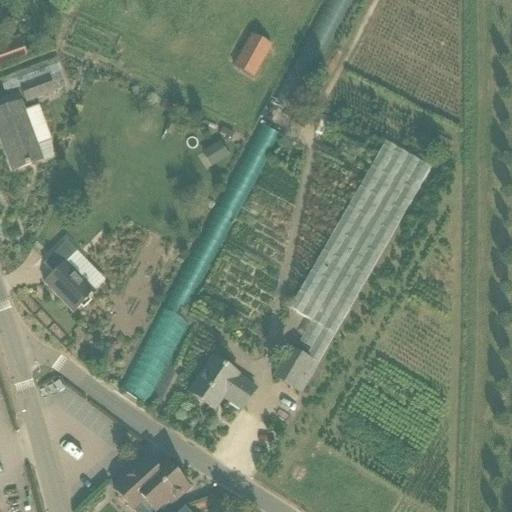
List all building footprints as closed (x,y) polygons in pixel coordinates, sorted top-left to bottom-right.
[(325,0),(273,100),(294,111),(352,0),(325,0)] [(273,47),(259,40),(246,63),(239,60),(234,70),(254,81),(273,47)] [(0,67),(25,59),(20,46),(5,51),(0,52),(0,67)] [(48,77),(19,88),(24,103),(54,92),(48,77)] [(54,157),(51,143),(51,142),(38,107),(23,112),(20,104),(0,111),(0,136),(13,172),(41,162),(41,161),(54,157)] [(260,125),(166,300),(186,311),(280,136),(260,125)] [(222,129),(219,135),(231,140),(234,134),(222,129)] [(230,157),(221,143),(202,154),(211,168),(230,157)] [(305,359),(317,366),(430,168),(385,143),(290,310),(311,322),(300,342),(311,349),(305,359)] [(66,242),(44,265),(53,275),(44,284),(73,314),(106,283),(66,242)] [(300,395),(317,366),(305,359),(290,349),(271,380),(300,395)] [(138,356),(123,392),(150,403),(164,367),(138,356)] [(213,360),(190,395),(214,411),(223,398),(242,411),(255,391),(236,378),(237,376),(213,360)] [(175,502),(191,487),(182,478),(180,481),(166,465),(157,473),(147,461),(114,491),(132,511),(143,500),(153,511),(181,511),(183,511),(175,502)]
